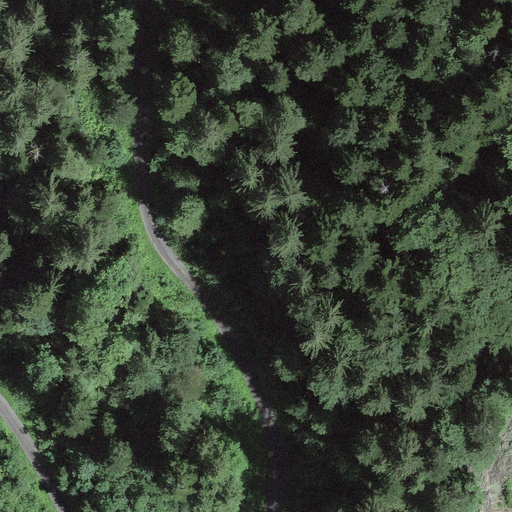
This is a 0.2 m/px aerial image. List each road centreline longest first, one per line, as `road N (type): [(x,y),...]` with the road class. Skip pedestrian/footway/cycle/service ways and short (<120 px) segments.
road 1 (track): [(270,511),(268,439),(223,323),(154,241),(142,212),(134,22),(140,0)]
road 2 (track): [(66,511),(0,401)]
